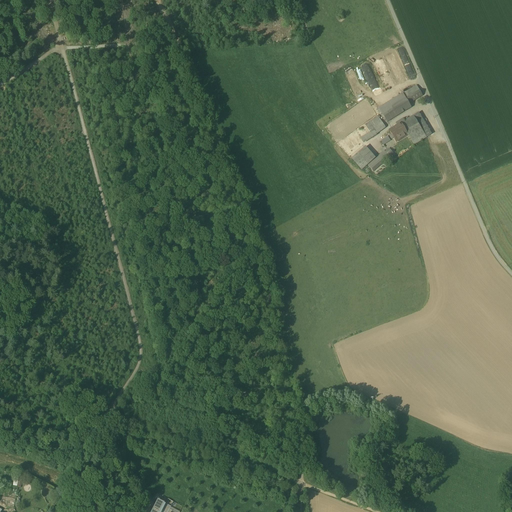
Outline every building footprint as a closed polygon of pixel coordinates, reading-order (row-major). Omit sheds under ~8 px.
[(375,62),(386,90),(392,88),(391,86),(393,86),(382,59),(375,62)] [(394,59),(389,62),(396,78),(402,76),(394,59)] [(357,72),(354,66),(347,69),(350,75),(357,72)] [(370,66),(364,68),(367,84),(374,82),(370,66)] [(417,86),(396,98),(398,102),(392,106),(393,108),(398,116),(411,108),(409,104),(423,96),(417,86)] [(396,98),(379,109),(382,115),(393,108),(392,106),(398,102),(396,98)] [(393,108),(382,115),(387,123),(398,116),(393,108)] [(378,116),(365,126),(370,133),(361,139),(363,143),(366,141),(367,144),(373,141),(371,138),(376,135),(375,133),(385,126),(378,116)] [(413,116),(401,124),(408,135),(409,135),(420,128),(413,116)] [(401,124),(389,131),(396,143),(408,136),(408,135),(401,124)] [(382,141),(385,145),(391,141),(388,136),(382,141)] [(384,152),(368,166),(374,172),(384,163),(390,158),(384,152)] [(157,500),(151,511),(161,511),(162,511),(165,504),(164,504),(164,503),(157,500)]
